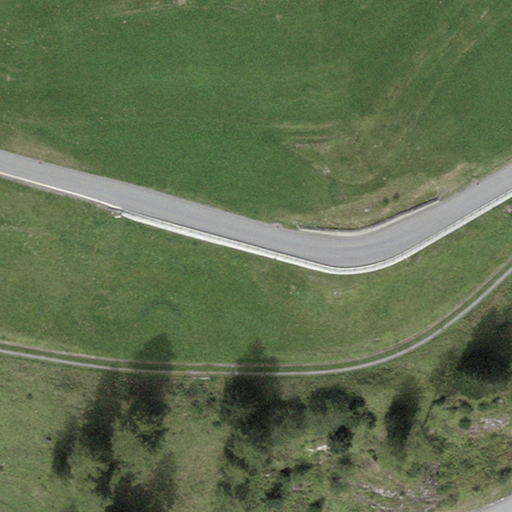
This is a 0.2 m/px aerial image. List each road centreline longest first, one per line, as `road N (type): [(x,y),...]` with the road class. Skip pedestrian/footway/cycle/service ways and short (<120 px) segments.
road 1 (track): [(511,264),(419,340),(332,367),(131,368),(0,347)]
road 2 (unclassified): [(511,175),(411,233),(342,249),(294,243),(0,159)]
